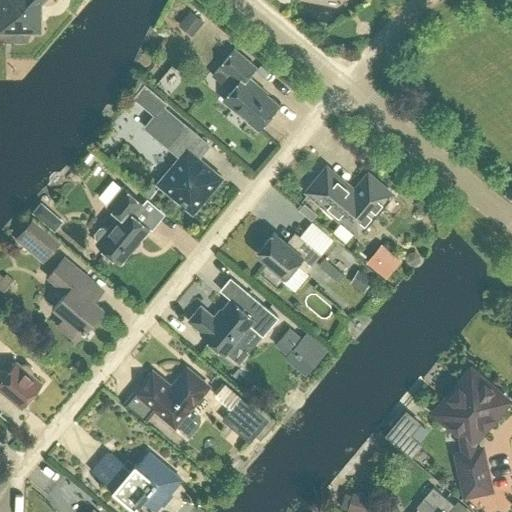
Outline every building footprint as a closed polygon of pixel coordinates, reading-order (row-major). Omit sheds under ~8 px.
[(0,0),(0,30),(40,31),(40,2),(42,0),(0,0)] [(180,23),(189,32),(201,21),(192,12),(180,23)] [(223,99),(258,129),(279,104),(256,85),(258,84),(247,76),(256,66),(234,48),(220,65),(238,81),(223,99)] [(167,105),(144,86),(133,99),(156,118),(167,105)] [(181,157),(160,182),(192,210),(219,177),(197,158),(209,144),(184,123),(167,145),(181,157)] [(327,168),(308,191),(358,232),(390,193),(368,174),(354,191),(327,168)] [(117,216),(94,243),(119,264),(149,227),(133,214),(142,204),(122,187),(106,206),(117,216)] [(317,213),(304,203),(299,209),(311,220),(317,213)] [(14,238),(43,262),(61,241),(32,217),(14,238)] [(274,232),(256,252),(285,276),(296,263),(306,271),(321,253),(301,236),(292,247),(274,232)] [(400,262),(381,246),(367,264),(386,280),(400,262)] [(308,272),(324,288),(340,272),(324,256),(308,272)] [(65,315),(58,323),(77,339),(102,308),(76,287),(86,276),(63,257),(48,275),(67,290),(54,306),(65,315)] [(215,317),(200,304),(187,319),(201,331),(200,332),(225,354),(250,324),(262,335),(278,316),(247,290),(236,303),(230,298),(215,317)] [(307,330),(285,357),(306,375),(328,348),(307,330)] [(33,375),(33,370),(32,367),(29,364),(24,363),(20,364),(13,373),(0,369),(0,407),(3,410),(13,399),(19,398),(24,403),(41,382),(33,375)] [(152,371),(135,392),(175,425),(176,423),(188,434),(197,423),(198,419),(198,415),(196,412),(190,407),(208,385),(187,368),(171,386),(152,371)] [(461,434),(465,452),(457,453),(466,492),(489,487),(481,448),(473,450),(471,442),(507,400),(474,371),(467,373),(438,408),(437,414),(461,434)] [(268,419),(240,396),(221,419),(249,442),(268,419)] [(385,435),(412,457),(423,444),(411,434),(421,422),(406,409),(385,435)] [(129,468),(110,452),(93,472),(134,507),(146,492),(159,504),(181,478),(148,450),(137,464),(135,462),(129,468)] [(423,511),(447,511),(454,504),(432,486),(416,506),(423,511)] [(345,510),(349,511),(370,511),(375,501),(352,492),(345,510)] [(331,511),(319,502),(310,511),(331,511)]
